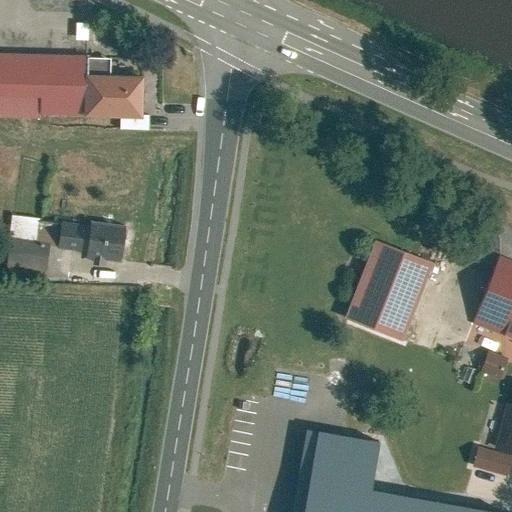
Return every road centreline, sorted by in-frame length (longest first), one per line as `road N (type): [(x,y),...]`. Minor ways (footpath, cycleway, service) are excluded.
road 1 (tertiary): [(236,8),(165,511)]
road 2 (primary): [(236,8),(511,130)]
